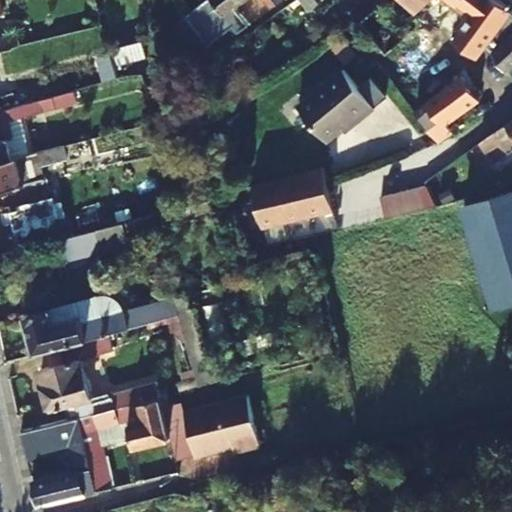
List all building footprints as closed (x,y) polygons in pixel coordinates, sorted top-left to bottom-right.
[(0,0),(2,9),(13,6),(11,0),(0,0)] [(235,5),(240,0),(201,0),(194,5),(203,18),(208,15),(220,32),(232,21),(225,12),(235,5)] [(302,0),(308,8),(317,0),(302,0)] [(349,7),(337,15),(345,28),(360,20),(377,4),(381,1),(381,0),(363,0),(351,9),(349,7)] [(425,0),(454,0),(457,1),(457,0),(381,0),(381,1),(388,8),(393,5),(405,18),(425,0)] [(495,0),(481,0),(472,13),(454,38),(475,54),(484,43),(511,11),(495,0)] [(457,0),(457,1),(472,13),(481,0),(457,0)] [(360,20),(379,43),(386,52),(403,35),(377,4),(360,20)] [(232,21),(242,14),(235,5),(225,12),(232,21)] [(345,28),(337,15),(334,11),(321,19),(333,36),(345,28)] [(511,13),(511,11),(484,43),(490,50),(492,48),(506,68),(511,63),(511,13)] [(242,14),(232,21),(238,29),(248,22),(242,14)] [(118,62),(146,56),(143,41),(115,47),(118,62)] [(0,50),(3,59),(5,68),(18,64),(14,47),(5,49),(0,50)] [(382,95),(340,69),(309,119),(348,143),(364,116),(367,119),(382,95)] [(445,119),(478,94),(460,70),(413,105),(440,140),(452,129),(445,119)] [(8,96),(11,106),(23,103),(20,93),(8,96)] [(24,103),(28,115),(45,111),(42,98),(24,103)] [(0,122),(28,115),(24,103),(23,103),(11,106),(0,109),(0,161),(13,157),(7,136),(0,137),(0,122)] [(494,160),(508,150),(511,146),(511,116),(479,140),(494,160)] [(134,128),(93,137),(96,152),(138,143),(134,128)] [(511,154),(508,150),(494,160),(498,165),(511,154)] [(0,161),(0,190),(24,184),(21,174),(42,169),(38,151),(13,157),(0,161)] [(333,209),(323,168),(300,174),(252,185),(262,226),(333,209)] [(424,182),(380,194),(385,216),(436,203),(424,182)] [(511,300),(511,189),(464,204),(496,306),(511,300)] [(28,243),(64,236),(61,222),(48,226),(41,198),(18,204),(28,243)] [(55,319),(81,312),(78,298),(51,305),(55,319)] [(164,307),(167,318),(178,314),(175,304),(164,307)] [(55,319),(51,305),(25,312),(35,352),(46,349),(93,337),(129,327),(124,309),(83,319),(81,312),(55,319)] [(135,306),(124,309),(129,327),(139,324),(135,306)] [(49,408),(64,404),(74,402),(78,417),(115,407),(132,403),(129,393),(113,395),(112,392),(90,397),(80,358),(96,354),(93,337),(46,349),(50,365),(40,368),(44,386),(40,393),(42,401),(48,402),(49,408)] [(182,388),(198,384),(195,375),(179,380),(182,388)] [(185,411),(196,454),(234,445),(235,450),(260,444),(249,395),(185,411)] [(144,420),(127,425),(133,446),(170,436),(167,424),(163,408),(160,396),(140,401),(144,420)] [(120,426),(127,425),(144,420),(140,401),(132,403),(115,407),(119,422),(120,426)] [(170,436),(176,459),(196,454),(183,401),(163,406),(163,408),(167,423),(170,436)] [(74,402),(64,404),(69,419),(78,417),(74,402)] [(96,425),(97,428),(119,422),(115,407),(78,417),(81,429),(96,425)] [(85,445),(81,429),(78,417),(69,419),(66,420),(72,446),(67,447),(72,471),(32,482),(37,504),(96,491),(85,445)] [(54,440),(50,424),(20,432),(24,448),(54,440)] [(100,441),(97,428),(96,425),(81,429),(85,445),(100,441)] [(111,487),(100,441),(85,445),(96,491),(111,487)]
